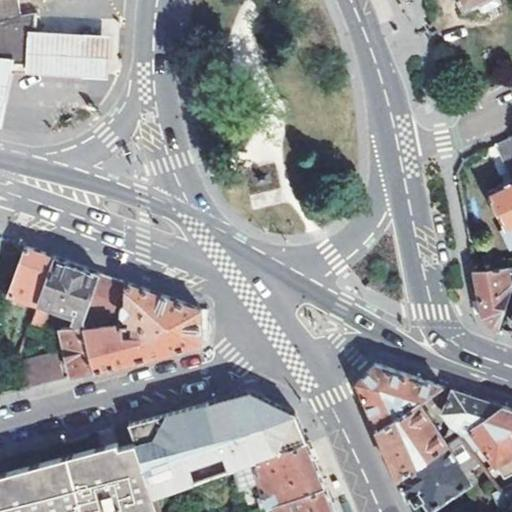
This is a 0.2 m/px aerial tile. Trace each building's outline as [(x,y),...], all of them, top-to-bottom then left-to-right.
[(0,0),(0,62),(36,64),(37,28),(37,11),(20,14),(17,0),(0,0)] [(475,5),(484,0),(456,0),(462,11),(475,5)] [(496,0),(484,0),(475,5),(480,14),(499,5),(496,0)] [(0,62),(0,121),(5,93),(9,69),(110,73),(111,28),(37,28),(36,64),(0,62)] [(511,138),(511,137),(494,145),(511,180),(488,192),(505,229),(499,232),(508,250),(511,248),(511,138)] [(38,304),(55,256),(50,255),(26,246),(10,294),(38,304)] [(75,377),(98,371),(84,325),(83,322),(86,314),(100,272),(92,270),(55,256),(38,304),(31,323),(43,327),(51,306),(76,315),(74,320),(76,324),(61,328),(75,377)] [(493,329),(499,330),(511,291),(510,267),(475,271),(480,294),(484,314),(488,321),(493,329)] [(112,277),(100,272),(86,314),(110,322),(120,292),(119,291),(123,280),(112,277)] [(84,325),(98,371),(201,343),(202,325),(202,308),(136,285),(129,283),(128,294),(128,303),(123,307),(124,317),(132,317),(132,331),(118,332),(117,323),(84,325)] [(21,354),(31,389),(66,380),(55,344),(21,354)] [(366,373),(358,382),(377,427),(417,400),(440,386),(431,383),(375,364),(366,373)] [(491,403),(451,389),(445,415),(451,423),(463,433),(503,406),(491,403)] [(234,470),(308,442),(294,409),(273,399),(252,390),(216,400),(132,423),(138,440),(158,498),(234,470)] [(417,400),(377,427),(387,450),(397,477),(461,434),(463,433),(451,423),(445,426),(445,432),(447,435),(443,438),(417,400)] [(511,409),(503,406),(463,433),(461,434),(474,452),(484,446),(498,465),(511,456),(511,409)] [(474,452),(461,434),(397,477),(407,497),(412,495),(415,502),(422,497),(430,509),(472,481),(461,464),(476,455),(474,452)] [(0,511),(163,511),(158,498),(138,440),(110,448),(0,478),(0,511)] [(263,505),(265,510),(276,506),(326,486),(322,476),(308,442),(234,470),(242,490),(260,482),(269,502),(263,505)] [(511,500),(511,482),(494,491),(500,506),(511,500)] [(336,511),(326,486),(276,506),(278,511),(336,511)]
